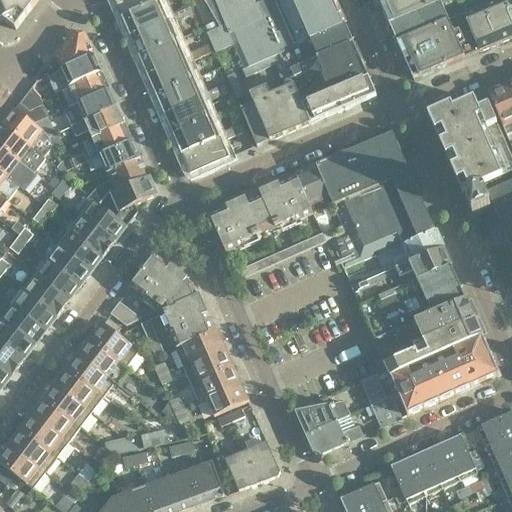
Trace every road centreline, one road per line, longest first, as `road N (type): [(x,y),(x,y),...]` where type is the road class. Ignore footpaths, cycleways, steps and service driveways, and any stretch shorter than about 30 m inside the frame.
road 1 (residential): [(185,199),(311,485)]
road 2 (residential): [(0,430),(185,199)]
road 3 (residential): [(511,367),(399,105)]
road 4 (residential): [(185,199),(399,105)]
road 5 (residential): [(511,395),(311,485)]
road 6 (residential): [(96,0),(185,199)]
road 7 (residential): [(399,105),(511,59)]
